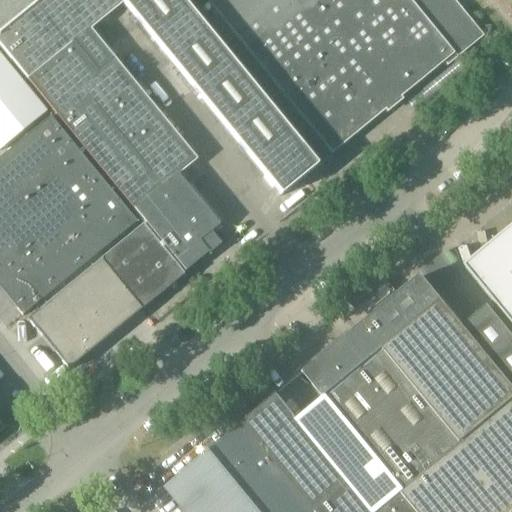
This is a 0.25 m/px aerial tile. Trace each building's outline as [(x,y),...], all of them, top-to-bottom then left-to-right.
[(0,0),(0,31),(38,0),(0,0)] [(38,0),(0,31),(0,47),(27,80),(184,272),(207,254),(208,255),(221,245),(210,233),(219,226),(177,175),(196,160),(113,59),(90,30),(122,4),(263,177),(274,189),(273,189),(280,197),(290,188),(316,167),(184,5),(189,0),(38,0)] [(449,9),(453,6),(448,0),(204,0),(331,155),(453,55),(454,57),(455,56),(454,55),(473,39),(449,9)] [(0,104),(23,85),(1,58),(0,58),(0,104)] [(0,150),(46,113),(23,85),(0,104),(0,150)] [(22,316),(23,315),(37,303),(136,223),(50,118),(0,158),(0,287),(22,315),(22,316)] [(142,226),(26,321),(68,370),(183,276),(142,226)] [(511,227),(465,266),(511,323),(511,227)] [(511,511),(511,336),(488,307),(464,327),(442,300),(442,301),(422,277),(352,334),(349,331),(312,361),(315,365),(303,374),(402,494),(401,494),(416,511),(511,511)] [(242,424),(242,425),(313,511),(416,511),(401,494),(379,511),(373,511),(277,395),(242,424)] [(184,511),(313,511),(242,425),(165,487),(164,488),(184,511)]
